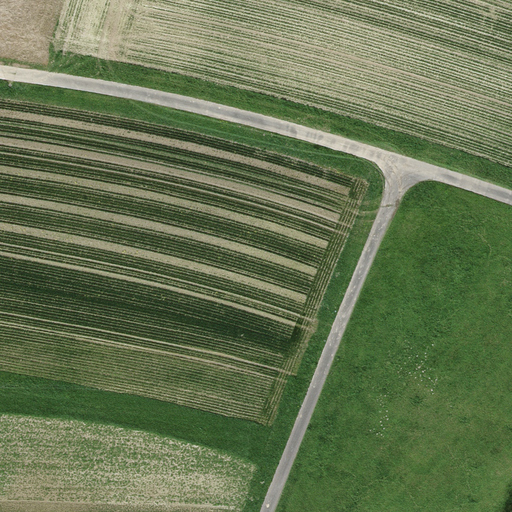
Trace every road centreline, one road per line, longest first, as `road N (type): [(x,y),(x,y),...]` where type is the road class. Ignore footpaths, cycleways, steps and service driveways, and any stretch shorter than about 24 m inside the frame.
road 1 (track): [(0,73),(209,108),(511,198)]
road 2 (track): [(268,511),(404,162)]
